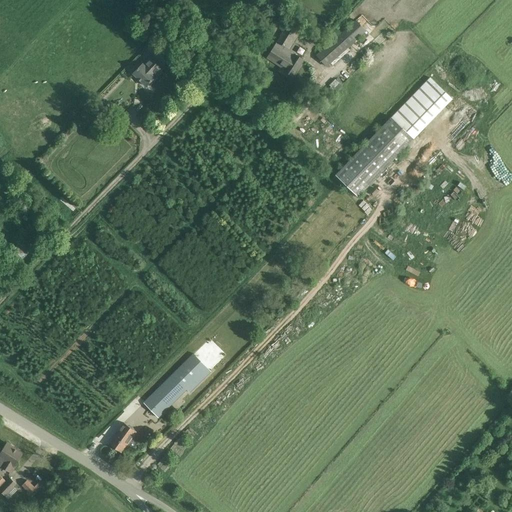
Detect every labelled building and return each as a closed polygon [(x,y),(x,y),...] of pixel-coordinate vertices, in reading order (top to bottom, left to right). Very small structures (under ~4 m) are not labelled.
[(326,67),(328,65),(348,48),(366,31),(356,20),(317,55),(326,67)] [(278,42),(268,58),(286,69),(284,71),(293,77),(304,60),(290,50),(301,32),(287,24),(277,42),(278,42)] [(147,49),(163,65),(170,57),(155,41),(147,49)] [(143,64),(133,74),(146,86),(156,76),(162,70),(150,57),(143,64)] [(396,113),(417,134),(452,98),(430,77),(396,113)] [(358,196),(414,138),(392,117),(336,175),(358,196)] [(27,254),(18,244),(8,253),(17,263),(27,254)] [(189,392),(211,371),(194,354),(172,375),(189,392)] [(172,375),(144,403),(158,418),(187,390),(172,375)] [(122,452),(137,433),(125,424),(110,443),(122,452)] [(23,453),(8,443),(0,454),(0,469),(1,467),(12,474),(16,467),(15,466),(23,453)] [(0,492),(1,492),(5,496),(9,499),(17,490),(14,488),(17,484),(10,478),(4,483),(3,482),(5,480),(0,475),(0,492)] [(27,480),(22,486),(31,494),(35,489),(36,488),(35,487),(27,480)]
